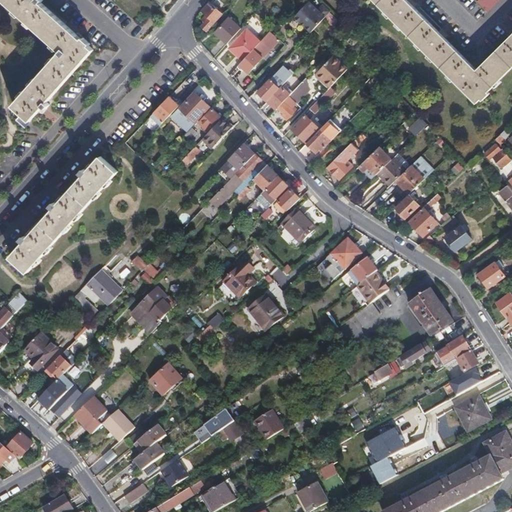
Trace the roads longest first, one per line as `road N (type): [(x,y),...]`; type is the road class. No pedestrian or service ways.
road 1 (residential): [(175,26),(322,192),(451,277),(511,372)]
road 2 (residential): [(0,217),(175,26)]
